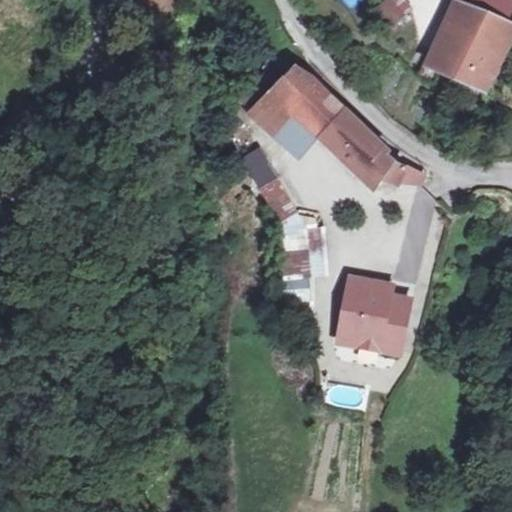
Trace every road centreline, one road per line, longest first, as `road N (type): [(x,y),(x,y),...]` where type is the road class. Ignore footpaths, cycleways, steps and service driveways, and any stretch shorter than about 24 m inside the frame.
road 1 (tertiary): [(511,180),(461,176),(414,152),(330,74),(280,0)]
road 2 (tertiary): [(98,60),(84,110),(30,183),(0,251)]
road 3 (residential): [(0,143),(78,69),(98,60)]
